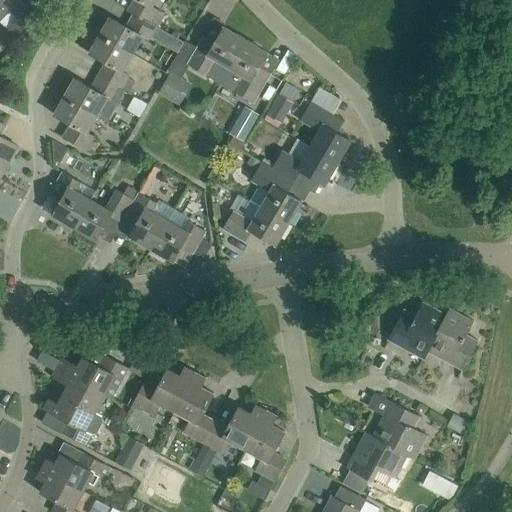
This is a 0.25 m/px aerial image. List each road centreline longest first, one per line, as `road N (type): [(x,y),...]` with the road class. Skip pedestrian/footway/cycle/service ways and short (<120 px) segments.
road 1 (residential): [(16,314),(15,241),(42,167),(37,94),(87,0)]
road 2 (residential): [(400,260),(379,134),(361,103),(257,0)]
road 3 (residential): [(16,314),(288,272)]
road 4 (residential): [(274,511),(308,447),(288,272)]
road 5 (residential): [(2,511),(30,430),(16,314)]
